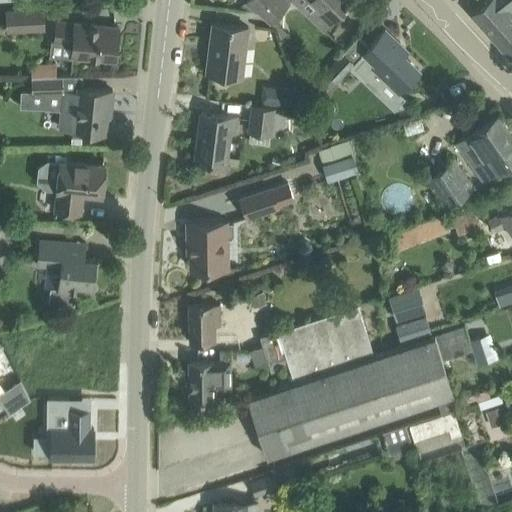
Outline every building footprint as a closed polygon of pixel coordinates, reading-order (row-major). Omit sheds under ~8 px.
[(245,0),(258,12),(268,0),(245,0)] [(288,0),(268,0),(258,12),(269,22),(291,2),(288,0)] [(292,0),(323,29),(350,0),(292,0)] [(511,0),(486,0),(471,13),(507,53),(511,48),(511,0)] [(44,5),(0,7),(0,28),(45,26),(44,5)] [(57,21),(55,39),(73,41),(72,55),(78,56),(80,59),(89,59),(90,57),(116,59),(119,26),(75,22),(75,23),(57,21)] [(210,39),(215,39),(211,72),(243,76),(249,26),(212,22),(210,39)] [(365,50),(378,62),(374,67),(398,90),(419,68),(395,46),(399,42),(385,28),(365,50)] [(353,61),(343,52),(326,71),(336,79),(353,61)] [(33,65),(34,74),(58,73),(58,64),(33,65)] [(31,75),(32,91),(63,90),(63,74),(31,75)] [(301,75),(295,79),(300,85),(305,81),(301,75)] [(61,109),(59,127),(77,128),(77,130),(85,130),(105,132),(107,108),(111,109),(113,89),(93,87),(79,86),(78,110),(61,109)] [(279,93),(278,104),(293,106),(295,89),(285,88),(279,93)] [(254,105),(249,143),(269,146),(270,134),(292,136),(295,114),(287,113),(288,110),(254,105)] [(195,159),(226,163),(230,131),(235,132),(237,116),(201,112),(195,159)] [(472,132),(456,142),(483,181),(499,170),(500,172),(511,163),(511,132),(498,113),(472,131),(472,132)] [(352,141),(320,150),(325,166),(338,162),(342,175),(361,169),(352,141)] [(426,178),(438,195),(446,207),(475,188),(454,158),(426,178)] [(56,210),(81,212),(83,192),(102,194),(105,165),(60,160),(57,190),(58,190),(56,210)] [(272,184),(241,195),(242,199),(249,218),(280,207),(279,204),(296,199),(291,186),(289,180),(273,186),(272,184)] [(488,219),(495,230),(507,223),(511,231),(511,204),(500,212),(488,219)] [(475,205),(451,213),(458,233),(482,225),(475,205)] [(445,214),(430,220),(435,234),(450,228),(445,214)] [(233,222),(188,222),(188,244),(192,244),(192,268),(223,267),(222,239),(227,238),(230,238),(234,234),(233,222)] [(413,226),(397,232),(402,247),(418,241),(413,226)] [(40,239),(37,263),(61,266),(59,286),(51,285),(50,300),(75,302),(76,291),(80,291),(80,288),(93,289),(96,259),(85,258),(86,243),(65,241),(45,239),(40,239)] [(501,305),(511,300),(511,280),(495,287),(501,305)] [(253,306),(267,303),(264,291),(250,295),(253,306)] [(422,298),(393,307),(397,319),(426,310),(422,298)] [(189,303),(190,341),(215,340),(215,324),(220,324),(220,303),(189,303)] [(294,380),(247,396),(267,456),(438,399),(442,412),(458,407),(442,357),(435,334),(374,354),(357,303),(277,330),(280,339),(286,355),(294,380)] [(425,315),(396,325),(401,341),(430,331),(430,330),(425,315)] [(463,324),(435,334),(442,357),(471,347),(463,324)] [(263,345),(253,349),(258,364),(286,355),(280,339),(277,330),(260,336),(263,345)] [(497,351),(490,332),(470,339),(476,358),(497,351)] [(0,385),(19,377),(0,338),(0,385)] [(230,360),(190,361),(191,398),(216,398),(216,382),(231,382),(230,360)] [(0,398),(9,411),(30,397),(20,376),(0,389),(0,398)] [(511,404),(511,390),(503,393),(508,406),(511,404)] [(502,401),(500,393),(492,395),(477,401),(479,408),(502,401)] [(48,397),(48,398),(48,409),(69,409),(69,397),(48,397)] [(505,404),(487,410),(492,425),(510,419),(505,404)] [(410,418),(413,437),(423,436),(425,447),(462,441),(458,411),(410,418)] [(31,438),(31,453),(47,453),(46,457),(68,458),(68,462),(85,462),(85,458),(88,458),(89,431),(85,431),(85,413),(65,412),(64,413),(64,416),(64,430),(62,430),(62,431),(47,430),(47,439),(31,438)] [(406,426),(384,433),(390,452),(392,459),(405,454),(403,448),(412,445),(406,426)] [(252,480),(256,494),(279,486),(275,472),(252,480)] [(409,477),(416,485),(421,480),(414,472),(409,477)] [(256,511),(257,501),(215,501),(215,511),(256,511)]
